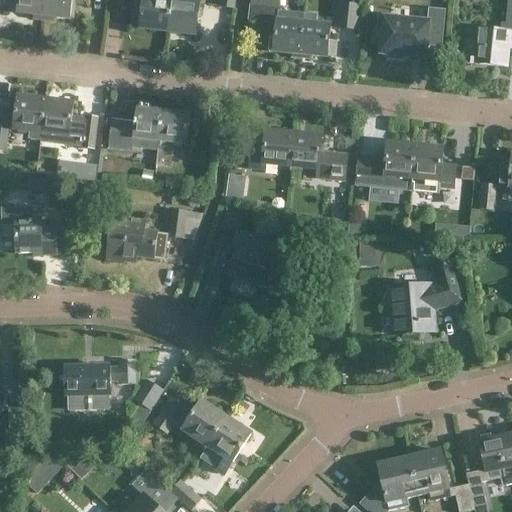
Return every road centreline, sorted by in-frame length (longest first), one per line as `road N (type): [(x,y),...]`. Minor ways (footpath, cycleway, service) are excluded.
road 1 (residential): [(511,112),(0,66)]
road 2 (residential): [(344,427),(178,327),(112,312),(0,311)]
road 3 (residential): [(511,385),(344,427)]
